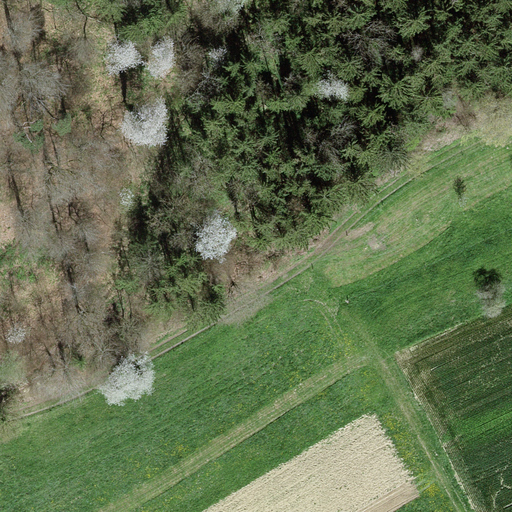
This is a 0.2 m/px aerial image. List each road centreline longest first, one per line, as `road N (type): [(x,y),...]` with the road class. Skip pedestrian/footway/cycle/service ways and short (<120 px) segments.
road 1 (track): [(0,388),(85,313),(114,267),(161,141),(243,0)]
road 2 (track): [(0,419),(144,362),(310,258)]
road 3 (track): [(463,511),(383,359),(310,258)]
road 4 (track): [(511,123),(435,160),(310,258)]
